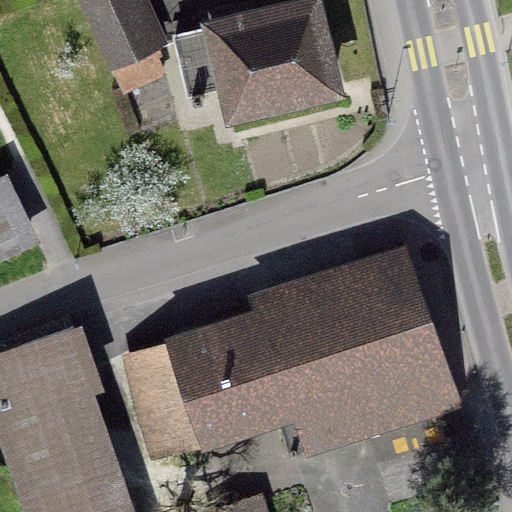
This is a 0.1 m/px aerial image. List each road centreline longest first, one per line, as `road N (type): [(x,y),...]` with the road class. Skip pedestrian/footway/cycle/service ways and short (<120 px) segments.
road 1 (residential): [(0,315),(469,164)]
road 2 (unknown): [(78,286),(151,511)]
road 3 (track): [(0,121),(78,286)]
road 4 (tertiary): [(511,331),(469,164)]
road 5 (tertiary): [(469,164),(430,0)]
